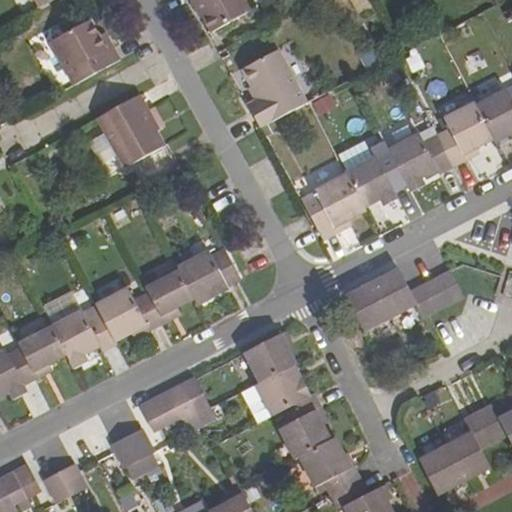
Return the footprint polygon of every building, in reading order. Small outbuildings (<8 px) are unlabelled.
[(33,0),(38,9),(54,0),(33,0)] [(197,3),(214,33),(251,11),(244,0),(189,0),(193,6),(197,3)] [(50,43),(74,85),(120,60),(111,45),(105,48),(98,36),(90,21),(50,43)] [(98,36),(105,48),(111,45),(105,32),(98,36)] [(249,106),(261,129),(306,105),(278,50),(243,70),(259,100),(249,106)] [(492,139),(494,143),(511,132),(511,102),(506,91),(476,107),(492,139)] [(118,155),(125,168),(163,147),(156,134),(159,132),(140,96),(98,119),(106,134),(118,155)] [(436,139),(452,168),(467,159),(464,153),(492,139),(476,107),(474,103),(446,119),(452,130),(436,139)] [(101,165),(118,155),(106,134),(89,143),(101,165)] [(392,158),(407,187),(422,179),(437,171),(439,175),(452,168),(436,139),(423,145),(420,138),(389,153),(392,158)] [(347,177),(364,209),(407,187),(392,158),(379,164),(376,160),(346,175),(347,177)] [(307,212),(321,240),(336,232),(334,228),(366,212),(364,209),(347,177),(316,194),(301,202),(307,212)] [(194,300),(198,307),(227,291),(226,288),(241,280),(225,251),(212,257),(209,253),(179,269),(180,273),(194,300)] [(348,297),(366,332),(393,319),(420,305),(427,317),(466,296),(453,271),(413,291),(402,269),(348,297)] [(149,295),(164,323),(172,319),(169,312),(194,300),(180,273),(147,290),(149,295)] [(101,316),(115,341),(145,325),(148,331),(164,323),(149,295),(133,303),(127,290),(96,306),(98,309),(101,316)] [(52,329),(84,312),(74,294),(42,310),(52,329)] [(115,341),(101,316),(98,309),(85,315),(84,312),(52,329),(66,356),(74,371),(88,363),(84,356),(101,346),(103,351),(116,345),(115,341)] [(22,351),(37,379),(45,375),(41,368),(66,356),(52,329),(19,345),(22,351)] [(245,354),(261,384),(293,367),(296,365),(279,336),(245,354)] [(0,355),(0,398),(10,393),(15,400),(29,393),(25,385),(37,379),(22,351),(9,358),(7,352),(0,355)] [(256,386),(272,416),(284,410),(309,396),(293,367),(261,384),(256,386)] [(182,387),(198,416),(211,410),(195,380),(182,387)] [(259,423),(272,416),(256,386),(242,394),(259,423)] [(181,419),(184,425),(198,416),(182,387),(168,395),(181,419)] [(154,401),(167,426),(181,419),(168,395),(154,401)] [(279,431),(294,460),(299,458),(330,442),(314,413),(320,409),(312,395),(309,396),(284,410),(292,424),(279,431)] [(140,408),(153,433),(159,431),(167,426),(154,401),(140,408)] [(420,460),(439,497),(492,469),(482,451),(509,437),(511,443),(511,411),(499,418),(492,404),(477,412),(465,418),(472,432),(444,447),(420,460)] [(127,438),(149,480),(162,473),(153,455),(154,454),(142,430),(127,438)] [(137,486),(149,480),(127,438),(113,445),(126,470),(127,469),(137,486)] [(322,481),(330,497),(360,482),(352,467),(349,466),(335,439),(330,442),(299,458),(314,485),(322,481)] [(59,474),(72,498),(86,490),(74,466),(59,474)] [(14,475),(27,499),(34,495),(40,492),(27,467),(14,475)] [(45,482),(58,506),(72,498),(59,474),(45,482)] [(0,481),(13,507),(27,499),(13,475),(0,481)] [(0,511),(16,511),(13,507),(0,481),(0,511)] [(344,508),(345,511),(391,511),(380,489),(367,495),(360,482),(330,497),(337,511),(344,508)] [(217,511),(251,511),(244,498),(217,511)]
